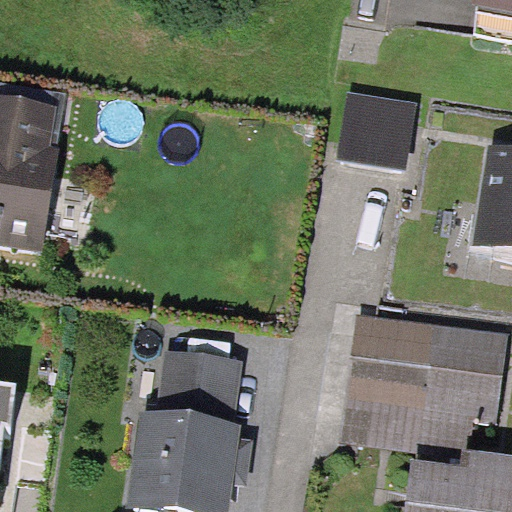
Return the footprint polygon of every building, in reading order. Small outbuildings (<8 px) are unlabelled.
[(511,0),(475,0),(473,13),(511,19),(511,0)] [(418,102),(348,94),(339,168),(409,176),(418,102)] [(0,248),(43,256),(60,148),(52,147),(57,110),(0,100),(0,248)] [(511,150),(490,147),(475,247),(511,252),(511,150)] [(508,338),(356,319),(340,448),(457,462),(461,430),(496,435),(508,338)] [(160,418),(140,416),(128,506),(169,511),(227,511),(231,484),(245,486),(251,445),(237,443),(239,430),(232,429),(241,363),(168,354),(160,418)] [(0,461),(5,429),(12,430),(18,391),(0,388),(0,461)] [(461,471),(411,465),(404,511),(511,511),(511,460),(463,454),(461,471)]
